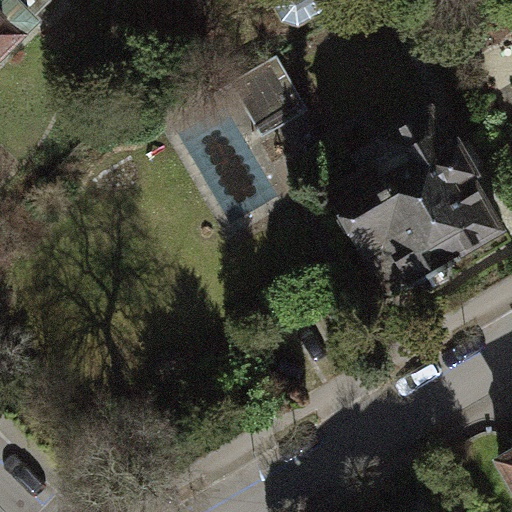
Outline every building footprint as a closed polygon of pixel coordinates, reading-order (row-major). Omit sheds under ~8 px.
[(0,0),(0,162),(2,160),(0,157),(0,50),(29,20),(8,0),(0,0)] [(8,0),(29,20),(48,0),(8,0)] [(338,3),(335,0),(274,0),(273,5),(281,21),(298,26),(338,3)] [(308,110),(279,59),(233,85),(262,136),(308,110)] [(363,166),(328,186),(389,292),(408,281),(429,287),(447,277),(454,254),(505,225),(475,173),(485,167),(467,137),(451,146),(430,110),(359,150),(363,166)] [(511,450),(506,453),(500,460),(501,468),(506,476),(511,479),(511,450)]
